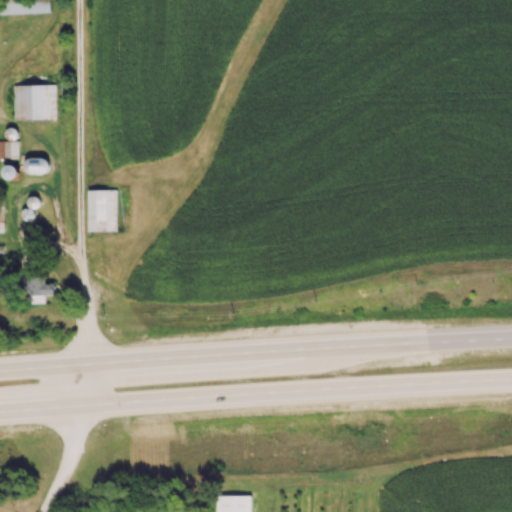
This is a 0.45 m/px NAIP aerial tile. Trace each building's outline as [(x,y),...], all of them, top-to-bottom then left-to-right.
[(0,0),(0,13),(50,12),(49,0),(0,0)] [(56,84),(14,85),(14,119),(56,118),(56,84)] [(0,157),(19,158),(19,140),(0,140),(0,157)] [(117,230),(117,189),(88,189),(87,230),(117,230)] [(45,303),(45,294),(55,295),(55,283),(45,282),(45,276),(30,276),(29,302),(45,303)] [(251,511),(252,495),(217,494),(216,511),(251,511)]
